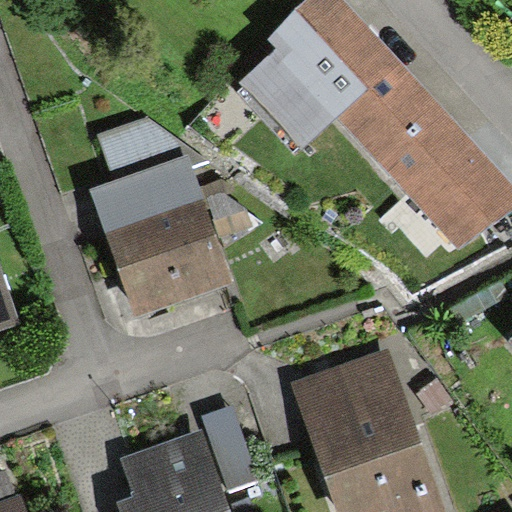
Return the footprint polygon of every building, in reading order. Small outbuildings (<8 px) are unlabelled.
[(464,251),(511,206),(511,185),(468,137),(363,24),(341,0),(313,0),(267,42),(279,55),(246,85),(307,151),(342,119),(464,251)] [(187,153),(143,122),(103,136),(117,179),(94,187),(136,311),(229,280),(187,153)] [(0,286),(0,327),(12,324),(0,286)] [(444,511),(387,351),(294,384),(339,511),(367,511),(387,505),(389,511),(444,511)] [(438,379),(420,391),(435,414),(453,401),(438,379)] [(257,474),(234,408),(204,418),(227,484),(257,474)] [(230,511),(202,429),(123,457),(137,496),(123,501),(126,511),(230,511)] [(17,497),(7,469),(0,472),(0,511),(30,511),(24,495),(17,497)]
